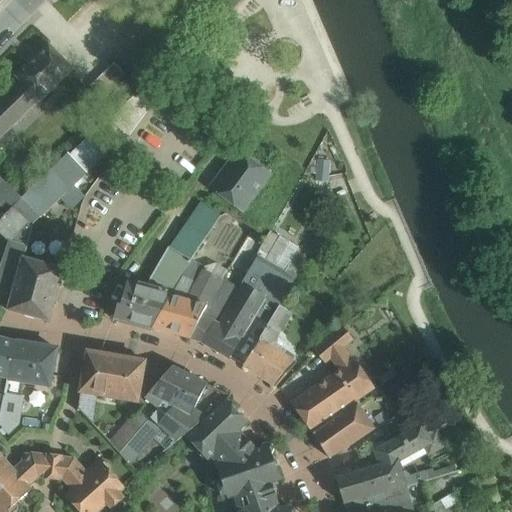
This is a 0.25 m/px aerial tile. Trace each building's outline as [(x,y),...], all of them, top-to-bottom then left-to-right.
[(73,70),(48,44),(15,76),(21,81),(39,100),(40,101),(73,70)] [(114,63),(89,86),(105,102),(129,79),(114,63)] [(0,137),(39,100),(21,81),(0,100),(0,137)] [(110,150),(116,156),(144,117),(149,112),(148,111),(152,105),(137,94),(96,135),(110,150)] [(94,133),(71,155),(87,172),(110,150),(96,135),(94,133)] [(235,149),(208,188),(245,213),(271,174),(235,149)] [(22,198),(22,199),(36,213),(40,217),(87,172),(71,155),(69,153),(22,198)] [(0,221),(22,199),(22,198),(0,177),(0,221)] [(36,213),(22,199),(0,221),(0,233),(10,242),(20,230),(27,222),(36,213)] [(201,203),(170,247),(191,259),(199,247),(200,248),(220,216),(201,203)] [(20,230),(10,242),(27,247),(30,233),(20,230)] [(272,233),(262,249),(272,256),(281,239),(272,233)] [(280,271),(285,274),(295,257),(299,250),(281,239),(272,256),(262,249),(258,257),(273,266),(276,261),(282,266),(280,271)] [(27,247),(10,242),(0,272),(0,303),(9,306),(23,258),(24,258),(27,247)] [(170,247),(169,246),(150,278),(148,289),(170,295),(191,259),(170,247)] [(270,320),(294,279),(285,274),(280,271),(273,266),(258,257),(238,291),(234,297),(256,317),(258,312),(270,320)] [(304,263),(295,257),(285,274),(294,279),(304,263)] [(24,258),(23,258),(9,306),(8,310),(50,322),(50,321),(64,269),(24,258)] [(204,267),(193,260),(187,270),(183,277),(199,284),(203,270),(204,267)] [(221,280),(203,270),(199,284),(194,303),(207,307),(221,281),(221,280)] [(205,310),(190,339),(202,343),(212,326),(216,328),(234,297),(238,291),(221,281),(207,307),(205,310)] [(148,289),(127,283),(122,300),(119,299),(114,318),(152,328),(171,297),(172,295),(170,295),(148,289)] [(190,298),(185,296),(184,301),(171,297),(152,328),(190,339),(205,310),(207,307),(194,303),(189,302),(190,298)] [(256,317),(234,297),(216,328),(212,326),(202,343),(230,358),(256,317)] [(286,297),(280,307),(288,312),(294,303),(286,297)] [(288,312),(280,307),(260,339),(261,339),(268,344),(275,341),(292,314),(288,312)] [(342,327),(317,348),(315,351),(325,363),(353,340),(342,327)] [(16,342),(0,338),(0,395),(5,397),(6,393),(16,342)] [(268,344),(261,339),(247,361),(243,366),(275,388),(296,364),(293,361),(293,356),(287,351),(282,354),(268,344)] [(57,349),(16,342),(6,393),(21,396),(23,382),(49,386),(57,349)] [(145,362),(87,352),(80,392),(97,395),(138,402),(138,401),(145,362)] [(354,360),(291,403),(312,432),(315,430),(373,389),(373,390),(374,389),(354,360)] [(143,405),(110,443),(120,454),(125,448),(138,433),(159,409),(146,398),(173,368),(145,362),(138,401),(143,405)] [(231,396),(173,368),(146,398),(159,409),(138,433),(146,441),(160,425),(177,442),(185,436),(196,427),(207,417),(207,418),(226,400),(231,396)] [(78,409),(93,422),(97,395),(80,392),(78,409)] [(21,396),(6,393),(5,397),(0,423),(18,426),(23,396),(21,396)] [(257,451),(239,431),(247,423),(226,400),(207,418),(207,417),(196,427),(185,436),(187,438),(208,460),(215,454),(221,461),(218,464),(216,465),(222,481),(217,482),(222,497),(227,495),(228,499),(238,495),(244,511),(241,511),(291,511),(291,508),(280,509),(271,484),(280,481),(271,453),(272,450),(271,446),(267,444),(264,445),(262,449),(257,451)] [(357,405),(314,434),(329,459),(346,449),(374,429),(357,405)] [(437,408),(418,419),(421,425),(422,425),(428,436),(436,431),(437,432),(449,425),(437,408)] [(379,466),(336,479),(344,504),(345,504),(405,487),(407,487),(399,462),(424,448),(429,456),(445,448),(437,432),(436,431),(428,436),(422,425),(421,425),(374,451),(379,466)] [(146,441),(138,433),(125,448),(132,456),(146,441)] [(132,456),(125,448),(120,454),(127,461),(132,456)] [(52,481),(64,482),(70,490),(88,474),(86,471),(74,458),(56,456),(32,452),(30,454),(25,454),(22,457),(22,461),(14,469),(16,471),(30,486),(39,479),(52,481)] [(0,485),(16,471),(14,469),(0,453),(0,485)] [(64,495),(79,511),(100,511),(107,506),(112,510),(125,498),(121,494),(126,489),(108,469),(110,468),(101,458),(86,471),(88,474),(70,490),(64,495)] [(0,485),(0,511),(14,511),(19,507),(16,504),(33,490),(30,486),(16,471),(0,485)] [(411,511),(405,487),(345,504),(346,511),(411,511)] [(456,491),(441,500),(443,504),(447,502),(449,505),(460,499),(456,491)]
